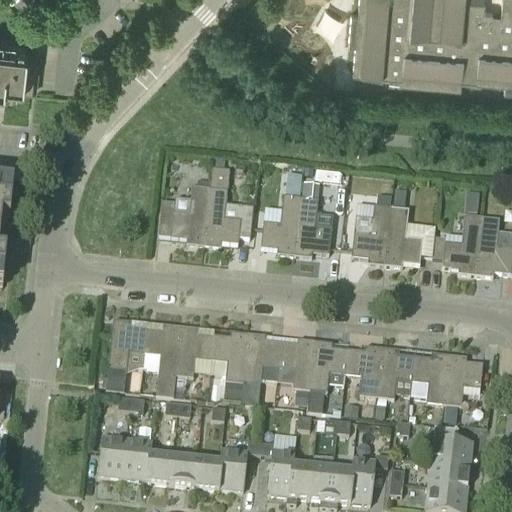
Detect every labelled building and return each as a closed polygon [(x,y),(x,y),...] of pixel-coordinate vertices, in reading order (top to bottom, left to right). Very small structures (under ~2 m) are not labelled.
[(511,0),(502,0),(500,19),(492,19),(493,15),(491,13),(483,12),(484,3),(468,2),(467,0),(359,0),(358,15),(351,15),(348,45),(355,46),(353,75),(402,79),(401,85),(460,90),(461,81),(476,82),(475,83),(505,86),(504,93),(511,93),(511,0)] [(3,89),(30,92),(36,93),(40,57),(26,56),(27,50),(0,46),(0,99),(2,99),(3,89)] [(213,161),(211,173),(222,174),(224,162),(213,161)] [(312,172),(304,172),(303,179),(312,180),(312,172)] [(210,185),(209,193),(203,251),(220,252),(221,248),(237,250),(238,242),(249,243),(251,223),(241,222),(240,225),(224,223),(229,175),(222,174),(211,173),(210,185)] [(287,177),(286,188),(285,194),(299,196),(299,189),(300,178),(295,178),(287,177)] [(196,183),(196,191),(209,193),(210,185),(196,183)] [(300,202),(316,204),(317,187),(302,185),(300,202)] [(190,204),(175,202),(174,207),(161,206),(157,241),(186,244),(185,249),(203,251),(209,193),(196,191),(192,191),(190,204)] [(393,192),(391,211),(404,213),(406,194),(393,192)] [(0,291),(1,292),(5,261),(0,260),(0,230),(1,226),(8,227),(12,196),(0,194),(0,291)] [(477,217),(478,197),(465,196),(463,216),(477,217)] [(376,198),(375,211),(389,212),(390,200),(376,198)] [(293,261),(300,202),(282,200),(279,229),(262,227),(260,252),(276,254),(276,259),(293,261)] [(316,204),(300,202),(293,261),(311,263),(311,258),(328,260),(331,234),(332,221),(316,218),(317,204),(316,204)] [(366,269),(384,271),(391,212),(389,212),(375,211),(373,210),(372,223),(355,221),(353,237),(350,262),(367,264),(366,269)] [(408,214),(391,212),(384,271),(402,272),(402,268),(419,269),(421,244),(405,242),(408,214)] [(457,278),(475,280),(481,222),(464,220),(461,248),(444,246),(444,243),(433,241),(431,263),(442,264),(441,272),(458,274),(457,278)] [(511,237),(497,236),(499,224),(481,222),(475,280),(492,282),(493,278),(511,279),(511,237)] [(112,324),(105,396),(123,398),(126,371),(142,373),(146,333),(130,331),(131,326),(112,324)] [(172,403),(174,392),(175,381),(180,332),(163,330),(162,335),(146,333),(142,373),(158,375),(155,401),(172,403)] [(180,332),(175,381),(186,382),(192,383),(194,364),(210,365),(213,340),(197,338),(198,334),(180,332)] [(213,340),(210,365),(226,367),(224,386),(242,388),(247,339),(229,337),(229,342),(213,340)] [(261,371),(277,373),(280,347),(264,346),(265,341),(247,339),(242,388),(239,409),(256,411),(258,390),(259,390),(261,371)] [(305,417),(306,417),(314,346),(296,344),(296,349),(280,347),(277,373),(293,374),(291,393),(308,395),(305,417)] [(314,346),(306,417),(320,418),(322,397),(326,397),(328,378),(344,380),(347,354),(331,353),(332,348),(314,346)] [(363,356),(347,354),(344,380),(360,382),(358,401),(376,403),(381,353),(363,351),(363,356)] [(411,387),(414,362),(398,360),(399,355),(381,353),(376,403),(377,403),(385,404),(393,405),(394,399),(409,400),(411,387)] [(430,363),(414,362),(411,387),(427,389),(426,402),(425,408),(443,410),(448,360),(430,359),(430,363)] [(448,360),(443,410),(454,411),(460,412),(462,393),(479,394),(482,369),(465,367),(465,362),(448,360)] [(175,381),(174,392),(185,393),(186,382),(175,381)] [(240,401),(241,389),(225,387),(224,399),(240,401)] [(306,407),(307,396),(296,395),(295,406),(306,407)] [(130,416),(131,404),(118,402),(117,415),(130,416)] [(131,404),(130,416),(142,418),(144,405),(131,404)] [(176,421),(178,409),(165,407),(164,420),(176,421)] [(383,422),(385,408),(376,408),(375,421),(383,422)] [(178,409),(176,421),(189,423),(190,410),(178,409)] [(452,426),(454,411),(443,410),(441,425),(452,426)] [(223,426),(225,414),(212,412),(210,425),(223,426)] [(344,420),(356,420),(357,413),(345,412),(344,420)] [(309,436),(310,423),(297,421),(296,434),(309,436)] [(336,438),(337,426),(324,424),(323,437),(336,438)] [(337,426),(336,438),(348,440),(350,427),(337,426)] [(407,441),(409,428),(396,427),(395,440),(407,441)] [(432,442),(456,445),(458,433),(434,431),(432,442)] [(121,483),(125,445),(102,442),(97,480),(121,483)] [(432,442),(429,467),(469,471),(471,447),(456,445),(432,442)] [(144,486),(148,448),(125,445),(121,483),(144,486)] [(246,459),(258,461),(260,447),(256,447),(247,446),(246,457),(246,459)] [(266,499),(286,501),(287,501),(292,457),(272,455),(272,449),(260,447),(258,461),(270,462),(266,499)] [(148,448),(144,486),(144,487),(169,490),(172,462),(150,460),(151,448),(148,448)] [(218,495),(218,494),(223,455),(220,454),(219,467),(197,465),(194,492),(218,495)] [(242,496),(246,459),(246,457),(223,455),(218,494),(242,496)] [(287,501),(286,501),(285,509),(295,510),(296,503),(308,504),(312,472),(292,470),(294,457),(292,457),(287,501)] [(355,464),(349,508),(369,510),(374,472),(386,474),(387,461),(375,460),(374,466),(355,464)] [(172,462),(169,490),(194,492),(197,465),(172,462)] [(349,509),(349,508),(355,464),(352,463),(351,476),(332,474),(327,511),(336,511),(337,507),(349,509)] [(466,496),(469,471),(429,467),(427,491),(466,496)] [(312,472),(308,504),(319,505),(318,511),(327,511),(332,474),(312,472)] [(402,489),(404,476),(391,474),(389,487),(402,489)] [(401,501),(402,489),(389,487),(388,500),(401,501)] [(464,511),(466,496),(427,491),(424,511),(464,511)]
